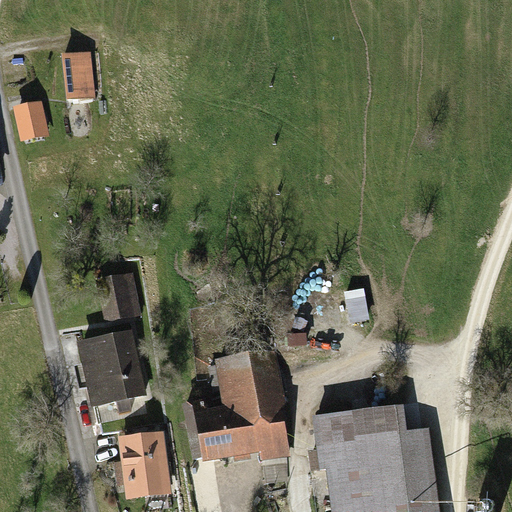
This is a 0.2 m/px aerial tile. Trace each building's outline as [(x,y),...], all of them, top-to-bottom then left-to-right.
[(92,55),(62,59),(68,103),(98,99),(92,55)] [(43,103),(15,110),(23,145),(51,138),(43,103)] [(134,276),(97,283),(105,327),(142,319),(134,276)] [(367,294),(348,297),(352,328),(371,326),(367,294)] [(137,333),(76,346),(85,383),(91,411),(151,399),(137,333)] [(277,353),(215,365),(224,410),(210,412),(208,401),(181,406),(190,453),(200,452),(203,468),(259,458),(260,465),(292,459),(283,411),(287,408),(277,353)] [(402,411),(313,423),(320,479),(325,478),(330,511),(438,511),(428,435),(406,438),(402,411)] [(164,435),(118,441),(122,472),(126,502),(172,496),(164,435)]
